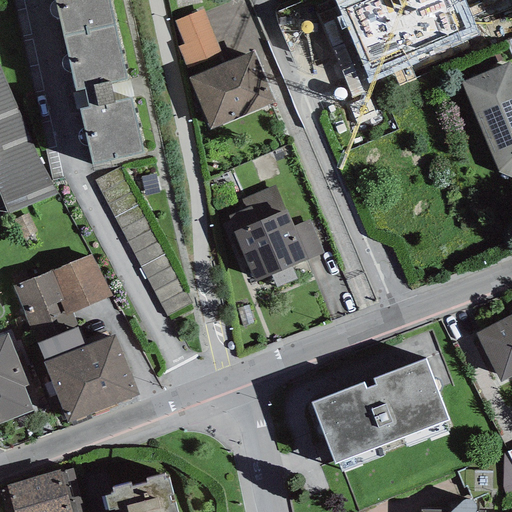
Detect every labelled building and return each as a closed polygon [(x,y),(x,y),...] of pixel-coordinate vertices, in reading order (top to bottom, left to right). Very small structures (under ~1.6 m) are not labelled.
[(56,0),(63,32),(114,21),(109,0),(56,0)] [(455,0),(334,0),(368,83),(480,38),(466,2),(458,5),(455,0)] [(224,5),(227,22),(244,19),(242,3),(224,5)] [(203,9),(174,20),(183,45),(178,47),(186,68),(222,54),(203,9)] [(127,77),(114,21),(63,32),(76,87),(84,85),(88,104),(79,106),(91,162),(143,150),(130,94),(115,97),(112,81),(127,77)] [(253,51),(189,78),(210,128),(275,101),(253,51)] [(511,69),(508,61),(460,80),(497,171),(511,176),(511,69)] [(0,198),(5,213),(56,194),(0,64),(0,198)] [(187,301),(160,234),(142,241),(126,201),(134,198),(119,163),(104,169),(162,311),(187,301)] [(286,207),(284,208),(275,186),(241,199),(245,208),(228,215),(233,229),(254,280),(307,258),(294,227),(286,207)] [(310,220),(294,227),(307,258),(323,252),(310,220)] [(90,254),(50,270),(62,300),(59,301),(65,315),(112,295),(90,254)] [(25,314),(59,301),(62,300),(50,270),(13,285),(25,314)] [(59,301),(25,314),(36,341),(37,341),(70,327),(65,315),(59,301)] [(511,313),(476,332),(500,381),(511,374),(511,313)] [(70,327),(37,341),(45,360),(84,345),(77,325),(70,327)] [(29,386),(8,332),(0,334),(0,422),(33,410),(25,387),(29,386)] [(138,393),(114,333),(84,345),(45,360),(43,360),(68,421),(138,393)] [(363,380),(310,400),(333,460),(448,417),(425,357),(373,376),(375,382),(365,386),(363,380)] [(59,468),(0,485),(0,495),(4,511),(84,511),(72,468),(60,471),(59,468)] [(130,481),(113,485),(114,490),(105,492),(108,506),(114,505),(114,508),(118,507),(119,511),(177,511),(174,499),(171,500),(169,493),(173,491),(168,475),(165,476),(164,472),(147,476),(148,480),(131,484),(130,481)]
